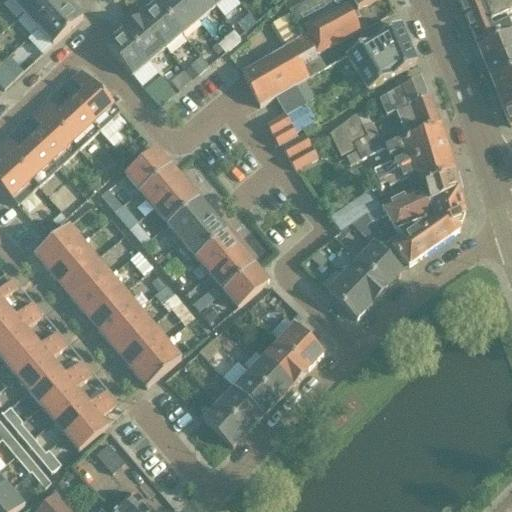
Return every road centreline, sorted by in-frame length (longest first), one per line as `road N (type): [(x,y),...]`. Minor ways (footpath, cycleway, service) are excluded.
road 1 (residential): [(278,172),(227,106),(177,148),(85,47)]
road 2 (residential): [(355,356),(286,284),(291,262),(325,235),(278,172)]
road 3 (residential): [(355,356),(211,496)]
road 4 (residential): [(511,240),(462,260),(355,356)]
road 5 (residential): [(490,161),(421,0)]
